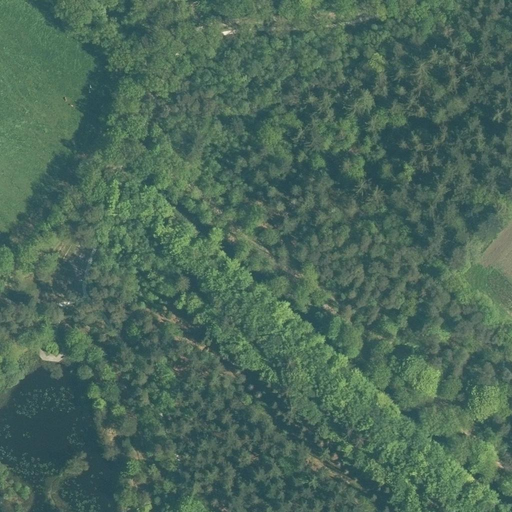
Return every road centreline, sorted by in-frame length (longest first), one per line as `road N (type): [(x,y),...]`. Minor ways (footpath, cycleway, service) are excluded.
road 1 (track): [(511,474),(127,137)]
road 2 (track): [(115,162),(161,60),(183,38),(223,23),(335,15),(396,0)]
road 3 (track): [(0,279),(53,248),(115,162)]
